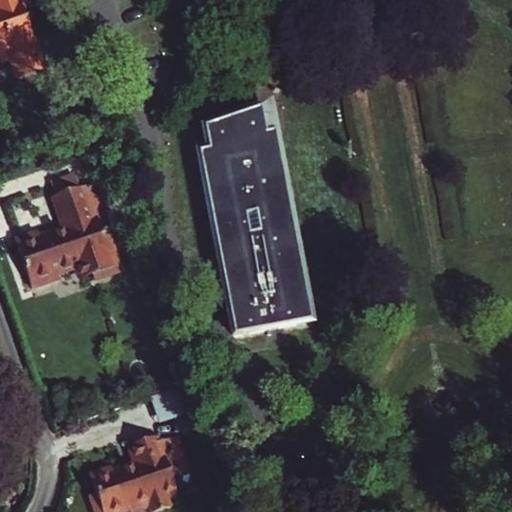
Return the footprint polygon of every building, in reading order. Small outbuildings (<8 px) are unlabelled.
[(16,0),(0,0),(0,61),(6,59),(32,51),(18,11),(20,10),(16,0)] [(12,78),(38,70),(32,51),(6,59),(12,78)] [(190,156),(224,339),(300,325),(265,137),(256,138),(252,113),(196,130),(201,154),(190,156)] [(50,198),(73,189),(68,173),(44,182),(50,198)] [(82,206),(76,188),(73,189),(50,198),(47,199),(58,230),(34,239),(32,233),(9,242),(26,290),(54,280),(52,275),(71,268),(73,273),(91,267),(89,262),(104,256),(91,219),(87,220),(82,206)] [(87,220),(91,219),(86,204),(82,206),(87,220)] [(169,492),(163,475),(153,441),(151,436),(123,446),(128,463),(130,467),(119,471),(117,466),(106,470),(104,466),(82,474),(89,493),(82,495),(88,511),(111,511),(122,509),(122,511),(127,511),(142,507),(143,511),(148,511),(164,507),(160,495),(169,492)] [(163,475),(178,471),(167,436),(153,441),(163,475)]
